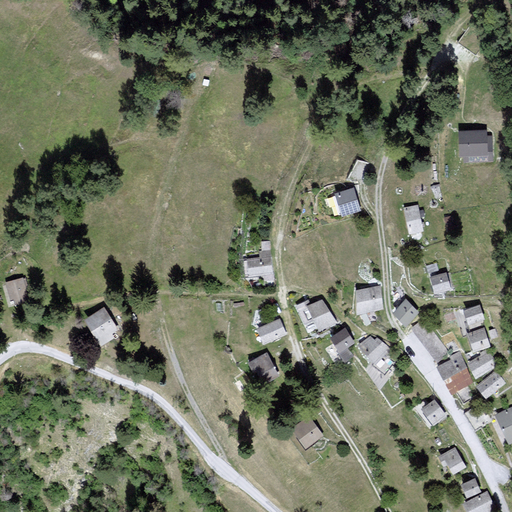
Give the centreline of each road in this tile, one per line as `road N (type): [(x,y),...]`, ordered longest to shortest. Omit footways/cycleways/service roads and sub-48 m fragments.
road 1 (track): [(388,511),(303,368),(277,252),(287,194)]
road 2 (unclassified): [(0,356),(21,346),(44,349),(146,391),(275,511)]
road 3 (track): [(444,52),(406,110),(379,179),(387,304),(403,337)]
road 4 (unknown): [(287,194),(329,101),(369,80),(426,69),(482,0)]
road 5 (track): [(232,475),(176,366),(157,286)]
road 6 (unclassified): [(505,511),(461,421),(403,337)]
road 7 (track): [(157,286),(153,254),(194,93)]
